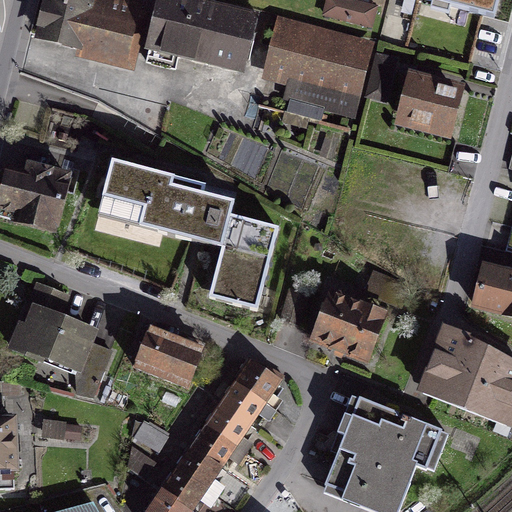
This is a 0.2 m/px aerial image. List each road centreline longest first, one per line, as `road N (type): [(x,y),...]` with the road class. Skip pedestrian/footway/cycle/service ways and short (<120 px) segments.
road 1 (residential): [(253,511),(319,395),(309,373),(0,250)]
road 2 (residential): [(511,84),(454,312)]
